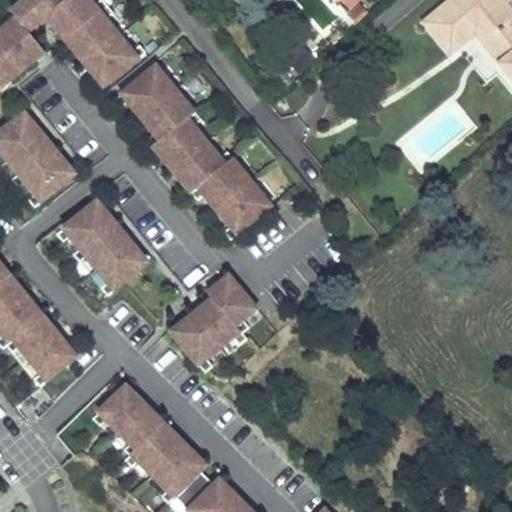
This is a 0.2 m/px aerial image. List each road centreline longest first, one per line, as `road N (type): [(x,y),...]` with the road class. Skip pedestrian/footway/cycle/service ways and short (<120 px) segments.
road 1 (residential): [(172,0),(297,155)]
road 2 (unknown): [(271,119),(406,0)]
